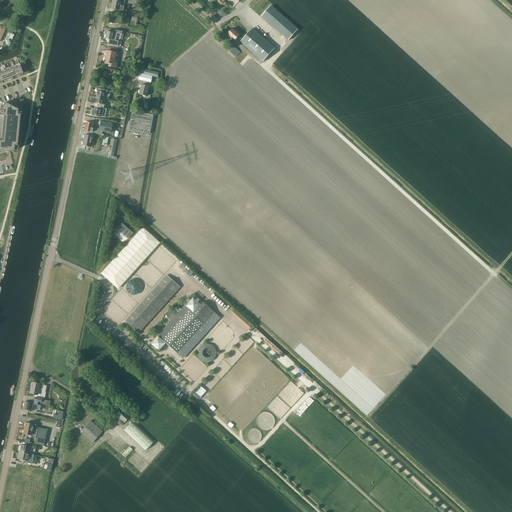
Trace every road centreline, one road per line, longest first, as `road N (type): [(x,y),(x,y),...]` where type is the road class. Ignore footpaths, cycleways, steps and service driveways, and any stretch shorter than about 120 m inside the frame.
road 1 (tertiary): [(0,492),(104,0)]
road 2 (track): [(265,67),(495,274)]
road 3 (track): [(187,388),(318,511)]
road 4 (track): [(449,511),(319,394)]
